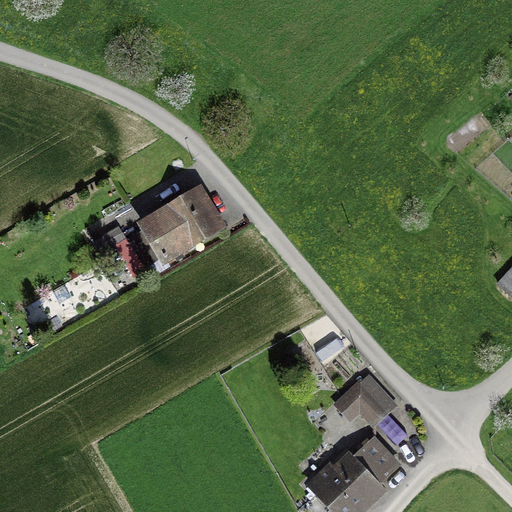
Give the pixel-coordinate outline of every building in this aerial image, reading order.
[(192,243),(219,227),(197,192),(159,216),(156,211),(147,216),(150,221),(141,226),(144,231),(129,240),(145,267),(160,258),(162,261),(184,248),(187,253),(195,248),(192,243)] [(112,247),(122,241),(115,230),(92,243),(105,265),(118,257),(112,247)] [(511,268),(496,286),(511,300),(511,268)] [(373,427),(393,408),(366,379),(345,398),(373,427)] [(395,467),(372,442),(353,460),(348,455),(333,470),(329,466),(313,482),(320,490),(314,495),(329,511),(355,511),(352,508),(395,467)]
